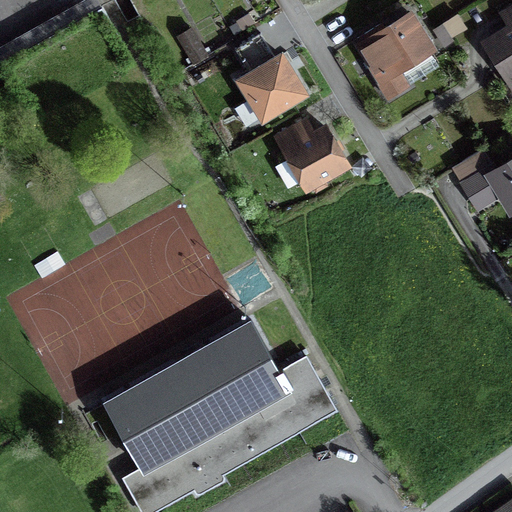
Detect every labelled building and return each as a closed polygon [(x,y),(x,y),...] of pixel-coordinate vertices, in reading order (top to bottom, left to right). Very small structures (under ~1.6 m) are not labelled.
[(481,37),(511,87),(511,0),(499,9),(506,21),(481,37)] [(370,26),(352,37),(388,97),(411,83),(401,67),(437,46),(412,4),(371,29),(370,26)] [(0,72),(29,124),(133,65),(101,7),(73,23),(0,63),(0,72)] [(458,11),(433,26),(444,45),(455,39),(453,35),(467,27),(458,11)] [(255,22),(249,12),(229,24),(235,34),(255,22)] [(194,63),(209,54),(192,25),(177,34),(194,63)] [(310,90),(283,45),(235,74),(262,119),(310,90)] [(328,183),(326,179),(353,164),(327,118),(314,126),(307,114),(274,133),(306,190),(312,187),(314,191),(328,183)] [(451,164),(478,209),(500,196),(510,212),(511,211),(511,151),(494,162),(484,145),(451,164)] [(66,264),(58,250),(34,264),(42,278),(66,264)] [(251,313),(102,396),(140,464),(130,470),(122,474),(127,484),(142,511),(150,511),(153,511),(193,489),(195,492),(199,493),(224,479),(226,475),(225,471),(338,408),(307,352),(284,364),(283,362),(279,364),(251,313)] [(511,511),(511,494),(486,511),(511,511)]
